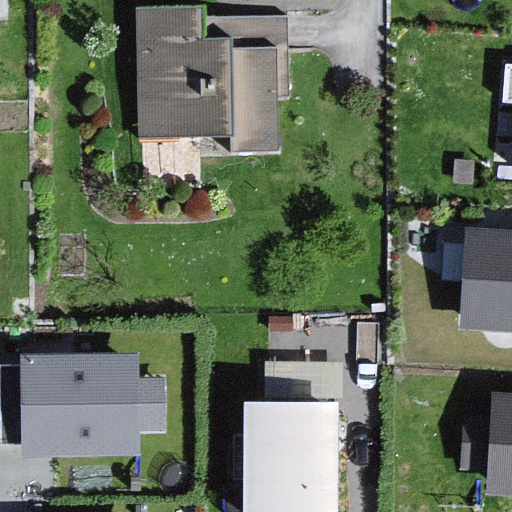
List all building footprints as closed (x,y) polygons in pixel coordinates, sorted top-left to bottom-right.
[(199,15),(126,14),(132,144),(205,147),(205,166),(289,163),(285,24),(199,27),(199,15)] [(511,221),(463,219),(456,327),(511,329),(511,221)] [(132,350),(21,350),(21,446),(138,447),(138,429),(165,429),(165,366),(132,366),(132,350)] [(265,355),(264,381),(340,382),(340,356),(265,355)] [(511,391),(487,390),(481,485),(511,486),(511,391)] [(333,511),(337,393),(237,391),(233,511),(333,511)]
